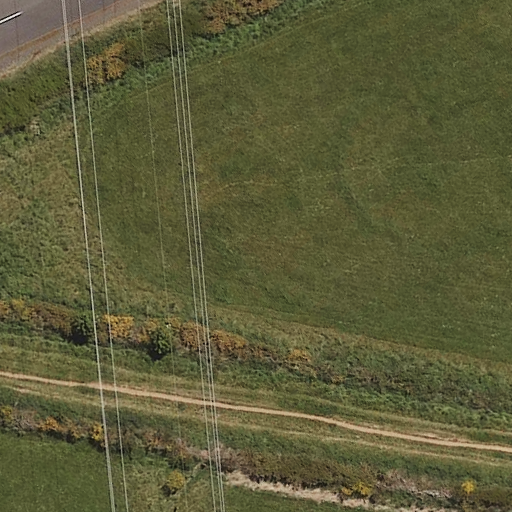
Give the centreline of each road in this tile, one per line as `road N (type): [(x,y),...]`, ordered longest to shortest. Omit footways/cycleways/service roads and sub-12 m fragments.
road 1 (residential): [(511,465),(0,384)]
road 2 (unclassified): [(0,77),(176,0)]
